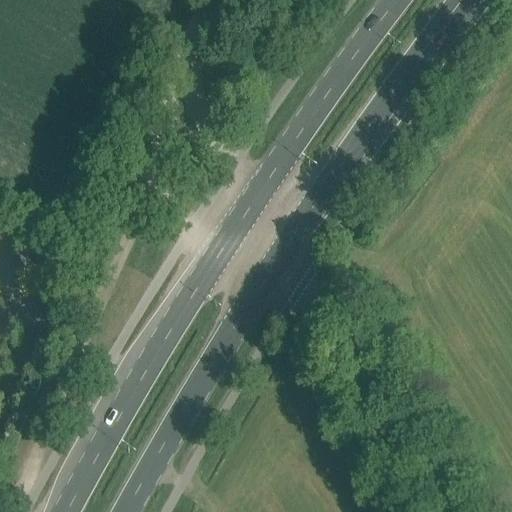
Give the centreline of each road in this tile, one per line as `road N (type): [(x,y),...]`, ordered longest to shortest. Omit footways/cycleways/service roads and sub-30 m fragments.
road 1 (track): [(214,0),(40,400),(23,511)]
road 2 (primary): [(242,210),(144,364),(65,511)]
road 3 (primary): [(278,253),(461,0)]
road 4 (unclassified): [(447,511),(327,310),(278,253)]
road 5 (primary): [(123,511),(213,347),(278,253)]
road 6 (primary): [(386,0),(242,210)]
